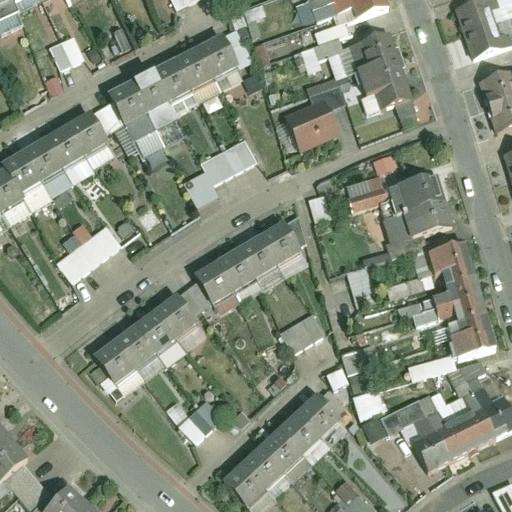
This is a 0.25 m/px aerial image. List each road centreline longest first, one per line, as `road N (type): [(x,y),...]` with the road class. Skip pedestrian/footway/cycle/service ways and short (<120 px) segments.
road 1 (residential): [(31,363),(257,204),(460,119)]
road 2 (residential): [(31,363),(185,511)]
road 3 (residential): [(460,119),(511,296)]
road 4 (residential): [(416,0),(460,119)]
